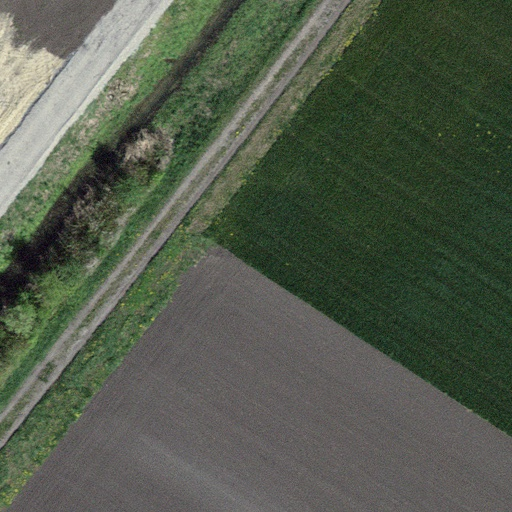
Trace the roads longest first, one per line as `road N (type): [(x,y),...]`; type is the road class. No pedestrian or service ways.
road 1 (track): [(0,496),(391,0)]
road 2 (track): [(110,0),(0,139)]
